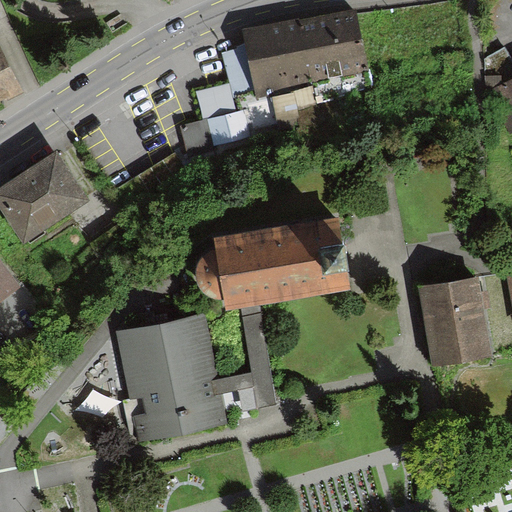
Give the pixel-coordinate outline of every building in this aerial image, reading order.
[(358,8),(303,18),(314,84),(369,74),(358,8)] [(303,18),(243,31),(257,95),(314,84),(303,18)] [(0,93),(19,83),(0,48),(0,93)] [(511,56),(505,48),(481,61),(486,93),(506,128),(511,125),(511,56)] [(186,129),(192,154),(217,149),(211,123),(186,129)] [(56,151),(0,188),(0,204),(25,242),(89,199),(56,151)] [(337,213),(199,236),(202,257),(197,273),(198,285),(208,295),(224,299),(226,310),(350,287),(337,213)] [(0,259),(0,300),(20,286),(0,259)] [(471,270),(415,281),(431,362),(486,351),(471,270)] [(206,315),(118,332),(130,398),(124,400),(133,441),(228,422),(206,315)]
